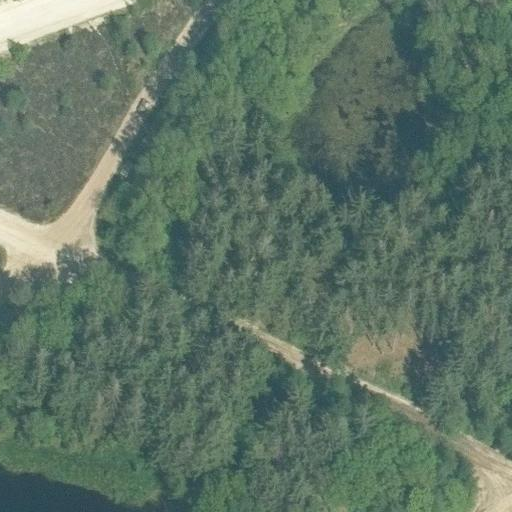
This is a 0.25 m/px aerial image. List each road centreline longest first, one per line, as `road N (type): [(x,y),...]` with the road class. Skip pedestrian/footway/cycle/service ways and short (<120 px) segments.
road 1 (track): [(511,481),(0,228)]
road 2 (track): [(0,288),(52,253),(219,0)]
